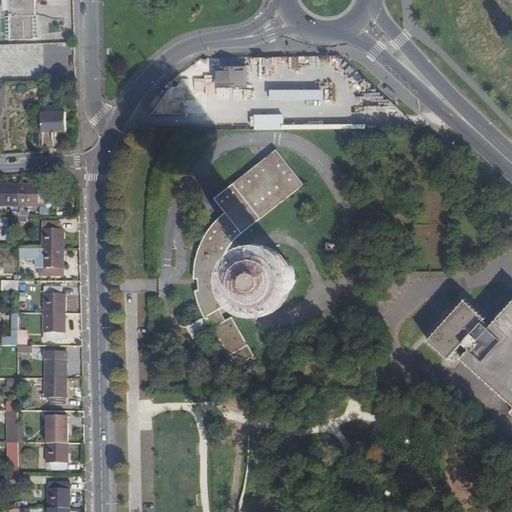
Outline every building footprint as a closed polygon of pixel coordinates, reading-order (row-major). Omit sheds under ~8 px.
[(6,17),(7,40),(37,39),(35,0),(3,0),(4,11),(11,10),(11,17),(6,17)] [(217,68),(217,87),(248,87),(247,68),(217,68)] [(307,98),(327,99),(328,84),(308,83),(307,98)] [(66,114),(41,114),(42,133),(66,132),(66,114)] [(256,115),(256,129),(284,129),(284,115),(256,115)] [(218,222),(210,231),(205,239),(201,246),(198,254),(196,263),(194,271),(194,281),(195,291),(197,300),(201,309),(205,318),(202,319),(208,331),(213,328),(235,367),(254,357),(232,318),(226,321),(219,309),(228,304),(224,296),(222,287),(221,282),(221,278),(221,269),(222,263),(224,257),(227,252),(230,246),(234,241),(239,236),(242,234),(303,185),(276,151),(221,194),(215,199),(226,214),(218,222)] [(19,206),(20,186),(2,185),(2,189),(0,188),(0,204),(1,205),(1,206),(19,206)] [(20,186),(19,206),(46,207),(46,190),(39,190),(39,186),(20,186)] [(44,232),(43,249),(64,249),(64,232),(60,232),(61,224),(50,224),(50,232),(44,232)] [(63,275),(64,249),(43,249),(43,275),(63,275)] [(295,277),(295,273),(294,271),(293,267),(291,265),(288,262),(285,260),(282,259),(278,258),(274,258),(270,259),(268,260),(265,262),(262,264),(259,268),(257,271),(257,275),(256,277),(256,280),(257,283),(259,287),(261,290),(263,292),(266,294),(269,296),(273,297),(277,297),(281,296),(285,295),(288,293),(291,290),(293,286),(295,283),(295,279),(295,277)] [(19,282),(3,282),(3,291),(19,291),(19,282)] [(45,314),(66,315),(66,296),(62,296),(62,288),(45,288),(45,314)] [(471,350),(463,359),(511,403),(511,304),(490,329),(482,323),(486,319),(466,300),(429,341),(449,359),(463,344),(471,350)] [(66,315),(45,314),(45,333),(50,333),(50,341),(67,341),(67,333),(66,333),(66,315)] [(19,332),(18,345),(27,344),(27,332),(19,332)] [(47,379),(67,379),(67,354),(51,354),(51,361),(47,361),(47,379)] [(67,379),(47,379),(47,398),(52,397),(52,406),(67,405),(67,379)] [(7,403),(7,411),(8,411),(18,412),(18,403),(7,403)] [(18,418),(8,419),(8,436),(18,436),(18,427),(18,418)] [(48,426),(48,444),(68,444),(68,427),(69,427),(69,419),(65,419),(53,419),(50,426),(48,426)] [(8,444),(12,444),(18,444),(18,436),(8,436),(8,444)] [(68,463),(68,444),(48,444),(47,470),(65,470),(65,463),(68,463)] [(19,477),(5,476),(5,485),(19,485),(19,477)] [(66,484),(55,483),(55,492),(49,491),(49,510),(70,510),(70,492),(71,484),(66,484)]
